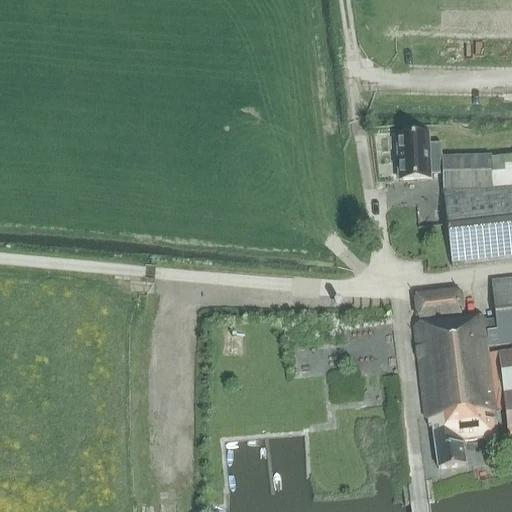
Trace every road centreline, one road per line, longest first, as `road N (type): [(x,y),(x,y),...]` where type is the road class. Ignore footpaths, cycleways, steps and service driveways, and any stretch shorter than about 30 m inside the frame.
road 1 (track): [(419,511),(396,307),(375,274)]
road 2 (unknown): [(351,84),(511,83)]
